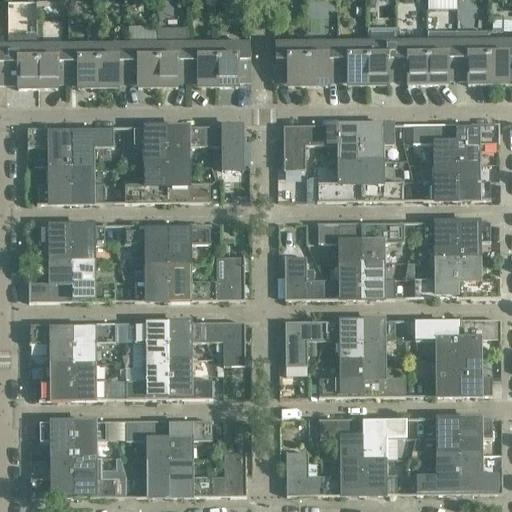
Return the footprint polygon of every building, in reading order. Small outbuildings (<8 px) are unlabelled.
[(488,88),(487,39),(457,40),(458,83),(468,83),(468,88),(488,88)] [(511,82),(511,39),(487,39),(488,88),(508,87),(508,83),(511,82)] [(368,89),(367,40),(337,41),(338,84),(348,84),(348,89),(368,89)] [(398,84),(397,40),(367,40),(368,89),(388,88),(388,84),(398,84)] [(428,88),(427,40),(397,40),(398,84),(408,84),(408,88),(428,88)] [(458,83),(457,40),(427,40),(428,88),(448,88),(448,83),(458,83)] [(251,85),(251,57),(249,57),(249,41),(247,41),(247,42),(218,42),(218,90),(238,90),(238,85),(251,85)] [(308,89),(307,41),(278,41),(277,41),(277,57),(275,57),(275,85),(288,85),(288,89),(308,89)] [(338,84),(337,41),(307,41),(308,89),(328,89),(328,84),(338,84)] [(158,91),(158,42),(128,43),(128,86),(138,86),(138,91),(158,91)] [(188,86),(188,42),(158,42),(158,91),(178,90),(178,86),(188,86)] [(218,90),(218,42),(188,42),(188,86),(198,86),(198,90),(218,90)] [(0,87),(8,87),(8,44),(0,43),(0,87)] [(38,92),(38,43),(8,44),(8,87),(18,87),(18,92),(38,92)] [(68,87),(68,43),(38,43),(38,92),(58,92),(58,87),(68,87)] [(98,91),(98,43),(68,43),(68,87),(78,87),(78,91),(98,91)] [(128,86),(128,43),(98,43),(98,91),(118,91),(118,86),(128,86)] [(394,148),(394,128),(360,129),(361,165),(384,165),(384,148),(394,148)] [(456,168),(456,128),(413,128),(413,148),(433,148),(433,168),(456,168)] [(480,164),(480,147),(498,147),(498,148),(499,148),(499,128),(456,128),(456,168),(480,168),(480,164)] [(306,172),(306,149),(327,149),(327,129),(283,129),(284,173),(285,173),(306,172)] [(361,165),(360,129),(327,129),(327,149),(337,149),(337,165),(361,165)] [(167,167),(167,130),(133,131),(133,150),(143,150),(143,167),(167,167)] [(200,150),(200,130),(167,130),(167,167),(190,166),(190,150),(200,150)] [(244,174),(244,144),(243,130),(200,130),(200,150),(222,150),(222,173),(242,173),(242,174),(244,174)] [(71,171),(71,131),(27,132),(28,152),(29,152),(29,151),(47,151),(47,172),(71,171)] [(95,171),(94,151),(114,150),(114,131),(71,131),(71,171),(95,171)] [(361,205),(361,165),(337,165),(337,185),(317,186),(318,204),(317,204),(317,205),(361,205)] [(384,185),(384,165),(361,165),(361,205),(404,204),(404,185),(384,185)] [(191,187),(190,166),(167,167),(167,207),(211,206),(211,205),(210,205),(210,187),(191,187)] [(167,207),(167,167),(143,167),(143,187),(124,187),(124,207),(167,207)] [(457,204),(456,168),(433,168),(433,185),(423,185),(423,204),(457,204)] [(490,202),(490,184),(480,184),(480,171),(480,168),(456,168),(457,204),(491,204),(491,202),(490,202)] [(71,207),(71,171),(47,172),(48,188),(38,188),(38,206),(37,206),(37,208),(71,207)] [(105,207),(105,188),(95,188),(95,171),(71,171),(71,207),(105,207)] [(385,266),(385,246),(404,246),(404,226),(361,227),(361,267),(385,266)] [(457,262),(457,226),(423,226),(423,246),(433,246),(434,262),(457,262)] [(491,245),(491,227),(491,226),(457,226),(457,262),(481,262),(481,245),(491,245)] [(361,267),(361,227),(317,227),(317,228),(318,228),(318,247),(338,246),(338,267),(361,267)] [(168,268),(167,228),(124,229),(124,248),(144,248),(144,269),(168,268)] [(191,268),(191,248),(211,248),(211,229),(211,228),(167,228),(168,268),(191,268)] [(72,265),(72,229),(37,230),(37,231),(38,231),(38,249),(48,249),(48,266),(72,265)] [(105,249),(105,229),(72,229),(72,265),(95,265),(95,249),(105,249)] [(245,304),(245,285),(245,260),(243,260),(243,261),(223,261),(223,284),(191,285),(191,268),(168,268),(168,304),(245,304)] [(307,284),(306,260),(286,260),(284,260),(285,303),(328,303),(328,283),(307,284)] [(458,302),(457,262),(434,262),(434,283),(414,283),(414,302),(458,302)] [(481,282),(481,262),(457,262),(458,302),(501,302),(501,281),(499,281),(499,282),(481,282)] [(72,305),(72,265),(48,266),(48,286),(30,286),(29,286),(29,306),(72,305)] [(96,286),(95,265),(72,265),(72,305),(115,305),(115,285),(96,286)] [(395,302),(395,283),(385,283),(385,266),(361,267),(362,303),(395,302)] [(362,303),(361,267),(338,267),(338,283),(328,283),(328,303),(362,303)] [(168,304),(168,268),(144,269),(144,285),(134,285),(134,305),(168,304)] [(396,344),(396,324),(362,325),(362,361),(386,361),(386,344),(396,344)] [(458,364),(458,324),(415,324),(415,344),(434,344),(435,364),(458,364)] [(482,364),(482,343),(500,343),(500,344),(501,344),(501,324),(458,324),(458,364),(482,364)] [(307,368),(307,345),(328,345),(328,325),(285,325),(285,369),(287,369),(287,368),(307,368)] [(362,361),(362,325),(328,325),(328,345),(338,344),(339,361),(362,361)] [(168,326),(135,327),(135,346),(145,346),(145,363),(169,362),(168,326)] [(202,346),(202,326),(168,326),(169,362),(192,362),(192,346),(202,346)] [(245,370),(245,344),(245,326),(202,326),(202,346),(223,345),(223,369),(244,369),(244,370),(245,370)] [(73,367),(72,327),(29,328),(29,348),(31,348),(31,347),(49,347),(49,368),(73,367)] [(96,367),(96,347),(116,347),(116,327),(72,327),(73,367),(96,367)] [(363,401),(362,361),(339,361),(339,381),(319,382),(319,400),(319,401),(363,401)] [(386,381),(386,361),(362,361),(363,401),(406,400),(406,381),(386,381)] [(169,403),(169,362),(145,363),(145,383),(126,383),(126,403),(169,403)] [(192,383),(192,362),(169,362),(169,403),(213,402),(213,401),(212,401),(212,383),(192,383)] [(458,400),(458,364),(435,364),(435,381),(425,381),(425,400),(458,400)] [(492,398),(492,380),(482,380),(482,364),(458,364),(458,400),(493,400),(493,398),(492,398)] [(73,403),(73,367),(49,368),(49,384),(39,384),(39,402),(39,404),(73,403)] [(107,403),(106,384),(96,384),(96,367),(73,367),(73,403),(107,403)] [(387,462),(387,442),(406,442),(406,422),(363,423),(363,463),(387,462)] [(459,458),(459,422),(425,422),(425,442),(435,442),(435,458),(459,458)] [(492,441),(492,423),(493,423),(493,422),(459,422),(459,458),(483,458),(482,441),(492,441)] [(363,463),(363,423),(319,423),(319,424),(320,424),(320,443),(339,442),(340,463),(363,463)] [(169,464),(169,424),(126,425),(126,444),(146,444),(146,465),(169,464)] [(193,464),(193,444),(212,444),(212,425),(213,425),(213,424),(169,424),(169,464),(193,464)] [(74,461),(73,425),(39,426),(39,427),(40,427),(40,445),(50,445),(50,462),(74,461)] [(107,445),(107,425),(73,425),(74,461),(97,461),(97,445),(107,445)] [(247,500),(246,456),(245,456),(245,457),(224,457),(224,480),(203,481),(203,500),(247,500)] [(308,480),(308,456),(288,456),(286,456),(287,499),(330,499),(330,479),(308,480)] [(459,498),(459,458),(435,458),(436,479),(416,479),(416,498),(459,498)] [(483,478),(483,458),(459,458),(459,498),(503,498),(502,477),(501,477),(501,478),(483,478)] [(74,501),(74,461),(50,462),(50,482),(32,482),(32,481),(31,481),(31,502),(74,501)] [(97,482),(97,461),(74,461),(74,501),(117,501),(117,481),(97,482)] [(397,498),(397,479),(387,479),(387,462),(363,463),(363,499),(397,498)] [(363,499),(363,463),(340,463),(340,479),(330,479),(330,499),(363,499)] [(170,500),(169,464),(146,465),(146,481),(136,481),(136,501),(170,500)] [(203,500),(203,481),(193,481),(193,464),(169,464),(170,500),(203,500)]
